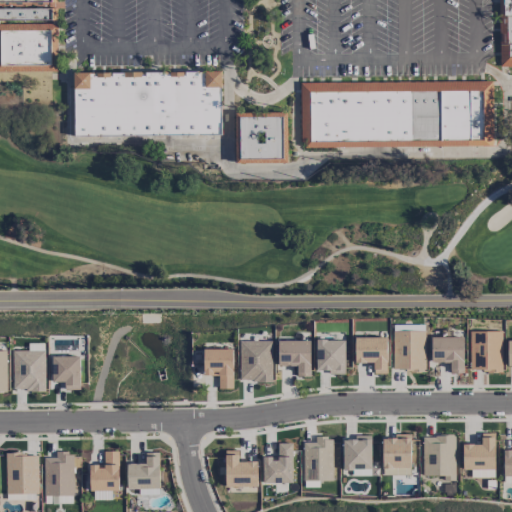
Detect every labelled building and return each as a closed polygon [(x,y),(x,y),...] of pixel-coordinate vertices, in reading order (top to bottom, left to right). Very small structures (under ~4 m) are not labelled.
[(498,0),(511,0),(511,67),(499,67),(498,0)] [(0,8),(51,8),(51,20),(0,20),(0,8)] [(0,23),(57,22),(58,70),(0,71),(0,23)] [(74,73),(222,71),(222,135),(75,136),(74,73)] [(301,83),(492,81),(493,146),(306,148),(301,141),(301,83)] [(236,113),(287,113),(288,162),(285,164),(236,164),(236,113)] [(425,370),(424,330),(413,330),(413,324),(392,325),(393,371),(425,370)] [(469,331),(469,372),(502,371),(501,331),(469,331)] [(463,337),(431,336),(430,362),(449,362),(449,372),(463,373),(463,337)] [(386,337),(354,337),(354,362),(373,362),(373,374),(387,373),(386,337)] [(315,370),(328,370),(328,374),(344,374),(345,340),(316,339),(315,370)] [(271,381),(272,340),(239,340),(239,381),(271,381)] [(310,376),(310,340),(277,340),(278,366),(296,365),(296,376),(310,376)] [(44,343),(28,343),(29,350),(12,350),(12,390),(44,390),(44,343)] [(232,348),(203,349),(203,375),(217,375),(218,389),(232,388),(232,348)] [(51,356),(51,381),(64,381),(64,389),(80,389),(79,356),(51,356)] [(410,474),(410,433),(393,434),(393,438),(382,438),(382,475),(410,474)] [(470,477),(494,477),(495,433),(481,433),(480,444),(462,443),(462,469),(471,469),(470,477)] [(370,435),(354,435),(354,439),(342,439),(343,470),(352,470),(352,475),(371,475),(370,435)] [(455,480),(454,435),(422,435),(422,476),(443,475),(443,480),(455,480)] [(332,480),(332,437),(315,437),(315,442),(303,442),(303,480),(332,480)] [(262,456),(263,483),(292,482),(291,443),(276,443),(276,456),(262,456)] [(511,448),(502,449),(503,476),(511,475),(511,448)] [(119,490),(118,450),(103,451),(104,464),(88,465),(89,491),(119,490)] [(257,487),(256,461),(238,461),(238,450),(224,450),(225,487),(257,487)] [(43,457),(43,496),(73,495),(73,452),(55,452),(55,457),(43,457)] [(159,452),(145,452),(145,463),(126,463),(127,489),(138,488),(138,495),(159,494),(159,452)] [(37,454),(5,454),(5,499),(38,499),(37,454)]
